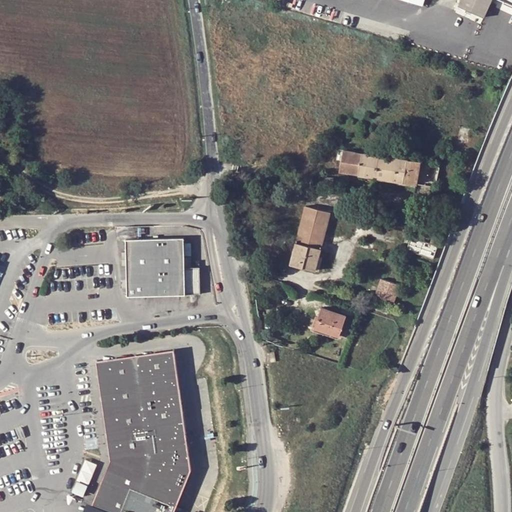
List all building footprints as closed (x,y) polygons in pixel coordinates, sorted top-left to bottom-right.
[(490,0),(460,0),(458,5),(483,17),(490,0)] [(352,150),(344,149),(339,148),(337,159),(342,160),(341,170),(375,176),(378,154),(352,150)] [(375,176),(438,186),(438,181),(440,173),(441,164),(378,154),(375,176)] [(475,168),(451,163),(450,171),(471,175),(475,168)] [(440,173),(438,181),(466,186),(470,178),(440,173)] [(332,190),(334,177),(325,176),(323,189),(332,190)] [(332,212),(307,205),(290,264),(315,270),(332,212)] [(428,230),(424,240),(438,244),(441,235),(428,230)] [(126,237),(127,294),(185,293),(184,236),(126,237)] [(438,244),(424,240),(415,238),(411,251),(432,258),(436,251),(438,244)] [(419,278),(400,272),(398,279),(416,285),(419,278)] [(379,296),(397,301),(402,282),(383,278),(379,296)] [(345,305),(332,301),(330,306),(343,310),(345,305)] [(340,336),(348,315),(323,307),(316,327),(340,336)] [(175,511),(193,461),(171,351),(93,361),(116,457),(101,500),(95,498),(90,511),(175,511)] [(90,458),(77,491),(89,495),(102,463),(90,458)]
